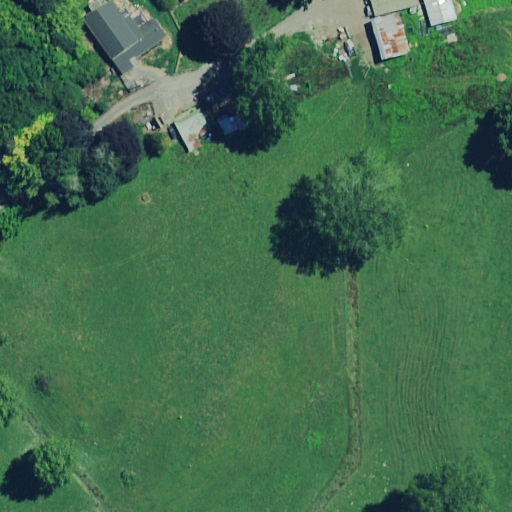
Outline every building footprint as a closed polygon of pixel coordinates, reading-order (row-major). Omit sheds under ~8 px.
[(96,0),(87,7),(93,15),(84,21),(123,76),(140,65),(136,60),(166,38),(153,19),(139,29),(131,18),(125,22),(111,2),(104,7),(99,0),(96,0)] [(370,0),(376,19),(400,13),(418,8),(415,0),(370,0)] [(456,20),(451,0),(423,0),(431,27),(456,20)] [(400,13),(376,19),(372,21),(383,61),(411,53),(400,13)] [(247,129),(241,112),(218,121),(224,137),(247,129)] [(201,125),(196,114),(175,125),(190,153),(201,147),(197,139),(212,131),(207,121),(201,125)]
